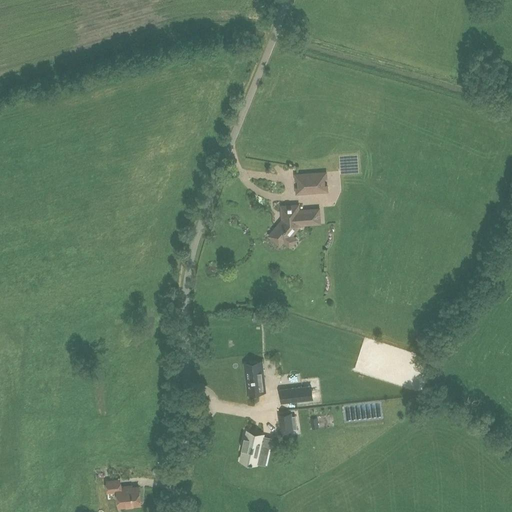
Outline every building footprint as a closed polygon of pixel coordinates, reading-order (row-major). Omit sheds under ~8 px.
[(325,185),(325,179),(326,179),(326,173),(296,175),(296,181),(297,181),(298,187),(296,187),(297,193),(327,191),(327,185),(325,185)] [(298,211),(298,205),(285,206),(282,209),(283,217),(287,219),(284,223),(281,223),(280,225),(280,228),(277,228),(273,234),(273,238),(279,242),(283,242),(287,237),(290,239),(299,226),(299,224),(320,223),(319,209),(298,211)] [(238,372),(241,355),(232,354),(229,371),(238,372)] [(261,362),(245,364),(249,393),(264,391),(262,371),(257,372),(256,364),(261,363),(261,362)] [(309,386),(290,389),(291,403),(311,401),(309,386)] [(220,419),(235,421),(236,412),(231,412),(231,414),(221,413),(220,419)] [(291,413),(279,415),(282,435),(294,433),(293,429),(297,429),(295,415),(291,416),(291,413)] [(243,450),(241,460),(249,462),(249,463),(253,463),(256,464),(257,462),(259,463),(261,453),(260,453),(261,446),(262,446),(268,447),(270,439),(264,437),(263,437),(263,435),(247,431),(246,437),(244,437),(242,447),(242,449),(243,450)] [(121,487),(120,480),(107,481),(108,492),(117,491),(119,506),(141,504),(139,487),(127,488),(127,486),(121,487)] [(253,485),(249,511),(275,511),(279,489),(253,485)]
